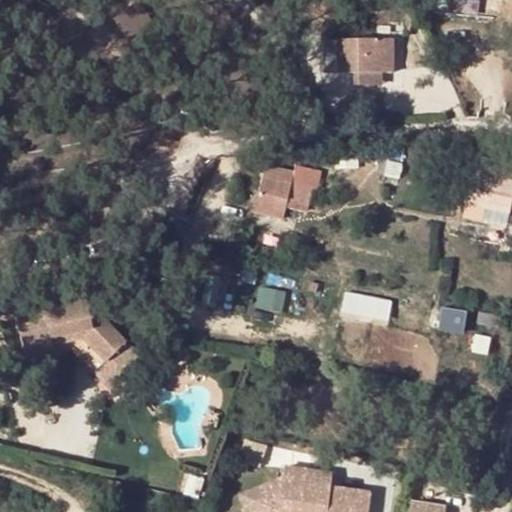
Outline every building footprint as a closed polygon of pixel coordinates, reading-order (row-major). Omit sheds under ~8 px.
[(323,41),(324,72),(352,71),(381,70),(393,70),(392,39),(323,41)] [(381,70),(352,71),(352,86),(381,85),(381,70)] [(379,160),(386,161),(389,146),(382,144),(379,160)] [(511,164),(475,157),(465,205),(483,210),(505,214),(511,179),(511,164)] [(386,161),(379,160),(375,174),(383,176),(386,161)] [(386,161),(383,176),(396,179),(399,164),(386,161)] [(264,164),(258,190),(286,197),(293,170),(264,164)] [(281,218),(286,197),(258,190),(252,211),(281,218)] [(483,210),(465,205),(462,219),(481,223),(483,210)] [(483,210),(481,223),(502,227),(505,214),(483,210)] [(347,294),(345,315),(394,318),(395,297),(347,294)] [(14,316),(22,347),(60,338),(61,344),(51,347),(52,355),(72,351),(94,371),(124,341),(92,309),(84,311),(81,299),(14,316)] [(441,310),(438,328),(460,333),(464,314),(441,310)] [(60,338),(22,347),(25,362),(52,355),(51,347),(61,344),(60,338)] [(304,473),(281,470),(278,492),(261,491),(239,500),(243,511),(364,511),(366,493),(337,490),(336,499),(301,495),(304,473)] [(442,511),(443,505),(408,501),(407,511),(442,511)]
